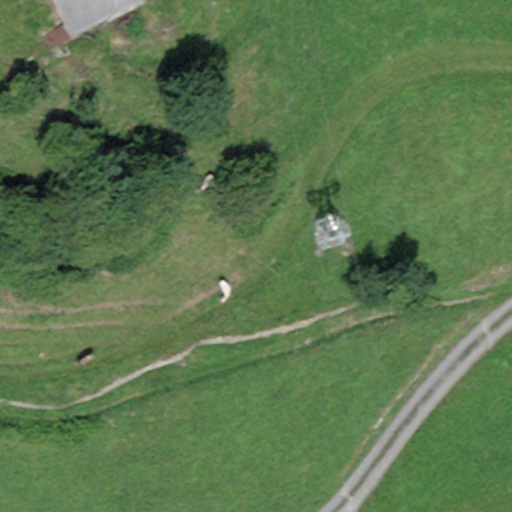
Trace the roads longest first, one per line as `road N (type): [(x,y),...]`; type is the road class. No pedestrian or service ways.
road 1 (track): [(0,369),(103,359),(198,316),(259,266),(382,85),(433,69),(511,71)]
road 2 (track): [(511,309),(454,361),(336,511)]
